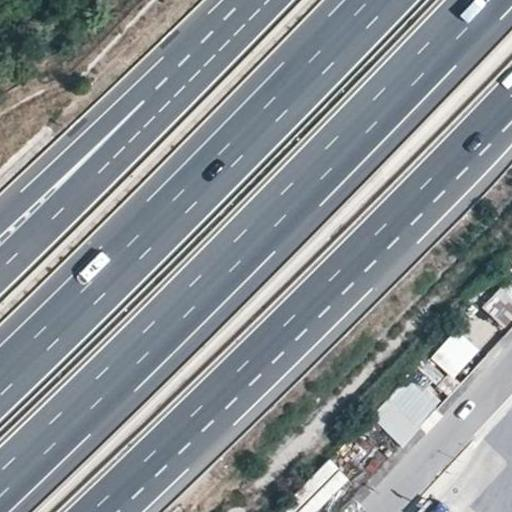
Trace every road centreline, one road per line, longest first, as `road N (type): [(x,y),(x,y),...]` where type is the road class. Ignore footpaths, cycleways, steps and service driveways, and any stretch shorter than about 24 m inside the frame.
road 1 (motorway): [(0,483),(480,0)]
road 2 (motorway): [(91,511),(511,96)]
road 3 (motorway): [(382,0),(0,382)]
road 4 (motorway): [(215,53),(0,268)]
road 5 (motorway): [(215,53),(0,236)]
road 6 (residential): [(511,360),(372,511)]
